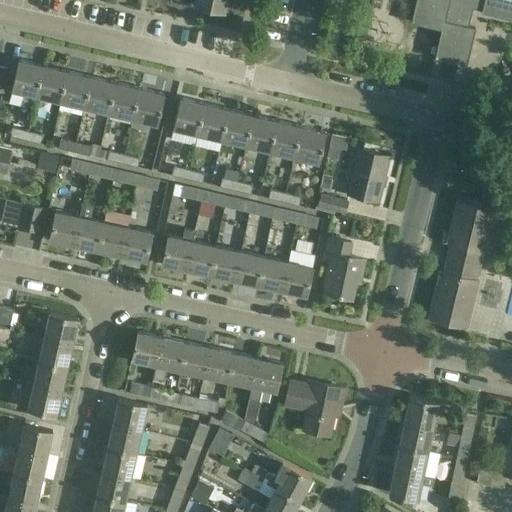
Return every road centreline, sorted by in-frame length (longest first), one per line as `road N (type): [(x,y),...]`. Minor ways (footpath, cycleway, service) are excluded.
road 1 (residential): [(382,356),(436,120),(288,83)]
road 2 (residential): [(288,83),(0,14)]
road 3 (residential): [(382,356),(111,296)]
road 4 (residential): [(60,511),(111,296)]
road 5 (residential): [(331,511),(360,459),(382,356)]
road 6 (residential): [(511,382),(382,356)]
